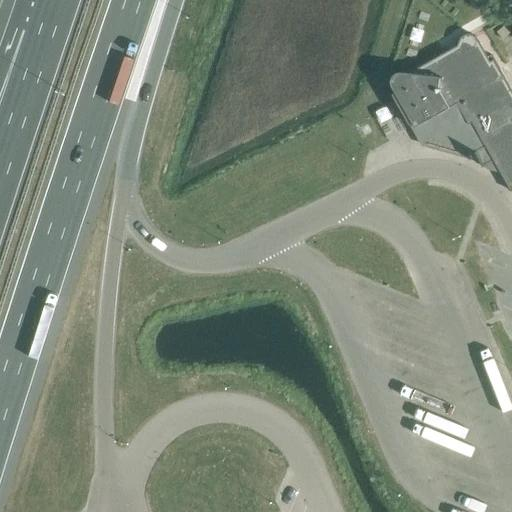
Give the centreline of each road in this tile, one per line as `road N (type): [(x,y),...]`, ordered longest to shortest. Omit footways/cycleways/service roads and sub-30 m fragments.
road 1 (motorway): [(0,413),(137,0)]
road 2 (motorway): [(53,0),(0,172)]
road 3 (motorway): [(128,172),(175,0)]
